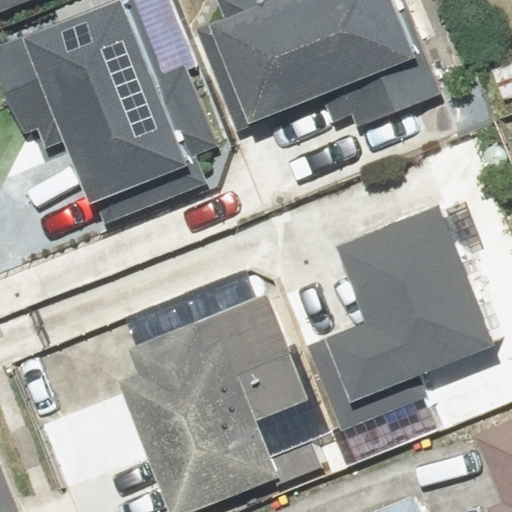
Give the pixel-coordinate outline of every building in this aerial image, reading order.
[(0,0),(0,15),(36,0),(0,0)] [(185,67),(158,0),(127,0),(6,47),(39,132),(90,112),(120,191),(219,153),(214,138),(231,131),(203,60),(185,67)] [(237,0),(282,113),(449,47),(429,0),(237,0)] [(511,58),(499,64),(511,97),(511,58)] [(511,365),(511,268),(497,232),(380,279),(406,344),(375,356),(398,411),(511,365)] [(159,365),(138,375),(196,511),(299,467),(277,416),(328,395),(281,285),(149,342),(159,365)] [(511,511),(511,421),(496,428),(511,469),(511,500),(507,502),(510,511),(511,511)] [(444,511),(436,490),(377,511),(444,511)]
